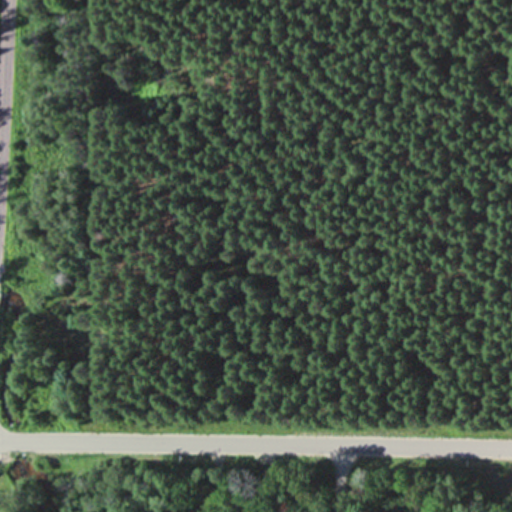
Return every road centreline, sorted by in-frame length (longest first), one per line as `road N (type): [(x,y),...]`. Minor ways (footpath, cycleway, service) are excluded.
road 1 (residential): [(511,449),(0,441)]
road 2 (residential): [(0,146),(8,0)]
